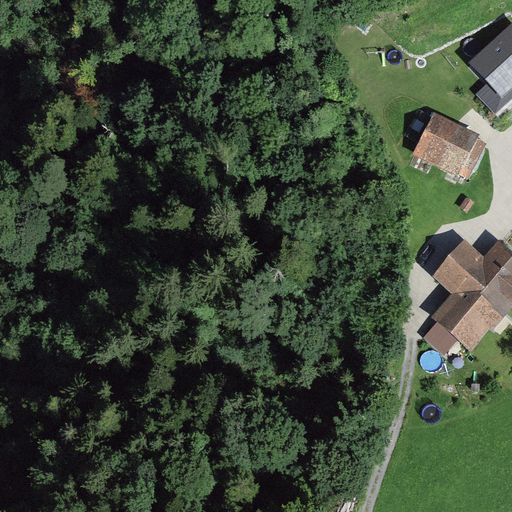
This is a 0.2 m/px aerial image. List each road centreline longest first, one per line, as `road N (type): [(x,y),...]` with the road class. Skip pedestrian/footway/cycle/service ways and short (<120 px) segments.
road 1 (track): [(511,223),(435,241),(412,278),(401,365)]
road 2 (track): [(401,365),(365,511)]
